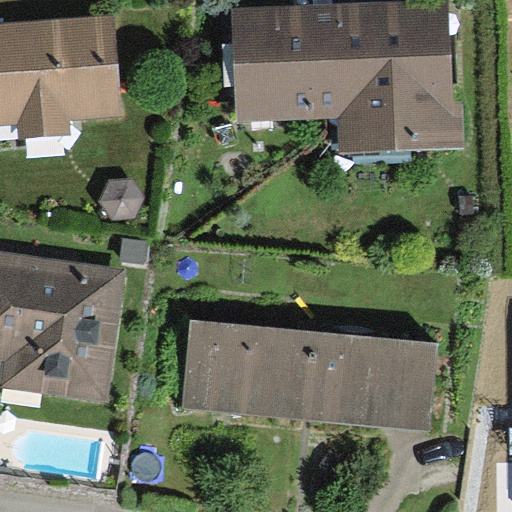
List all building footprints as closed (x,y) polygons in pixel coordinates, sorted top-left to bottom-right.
[(455,103),(452,0),(392,2),(235,8),(240,121),(341,117),(342,152),(469,148),(467,102),(455,103)] [(0,26),(0,126),(19,125),(21,141),(73,137),(72,120),(122,116),(115,18),(0,26)] [(110,181),(100,201),(113,220),(135,217),(144,197),(131,180),(110,181)] [(147,243),(123,240),(120,261),(144,263),(147,243)] [(125,273),(0,255),(0,356),(4,357),(0,383),(107,398),(125,273)] [(432,344),(190,322),(182,407),(424,429),(432,344)]
